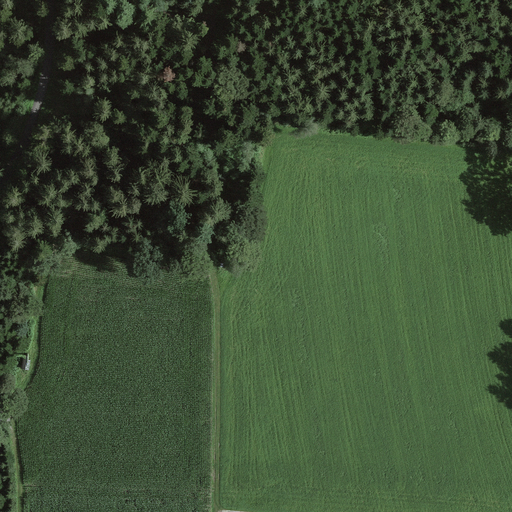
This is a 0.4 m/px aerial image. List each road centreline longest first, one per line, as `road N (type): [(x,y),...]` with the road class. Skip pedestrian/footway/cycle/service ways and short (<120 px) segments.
road 1 (track): [(216,293),(222,511)]
road 2 (track): [(0,181),(33,121),(45,77),(49,0)]
